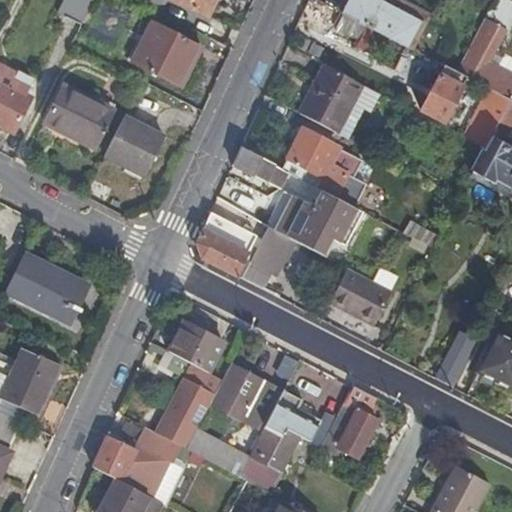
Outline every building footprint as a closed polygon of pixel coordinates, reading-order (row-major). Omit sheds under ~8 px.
[(82,23),(93,0),(64,0),(59,11),(82,23)] [(175,0),(176,0),(213,19),(222,0),(175,0)] [(381,0),(336,0),(332,7),(341,12),(366,26),(406,48),(421,21),(381,0)] [(400,0),(381,0),(421,21),(425,13),(400,0)] [(511,7),(498,0),(495,0),(492,8),(457,74),(466,79),(494,95),(510,103),(511,99),(511,76),(488,64),(494,53),(504,34),(507,34),(511,23),(511,7)] [(366,26),(341,12),(333,28),(357,42),(366,26)] [(128,59),(171,82),(184,58),(190,61),(198,46),(148,20),(128,59)] [(494,53),(488,64),(511,76),(511,56),(505,53),(503,57),(494,53)] [(184,58),(171,82),(180,87),(193,63),(190,61),(184,58)] [(0,125),(15,133),(31,104),(27,101),(29,98),(22,94),(31,79),(0,62),(0,125)] [(363,87),(322,66),(298,114),(338,135),(363,87)] [(466,79),(457,74),(444,67),(419,113),(442,124),(466,79)] [(48,127),(99,154),(118,117),(67,91),(48,127)] [(484,152),(490,142),(497,129),(510,103),(494,95),(481,121),(483,122),(471,145),(484,152)] [(127,120),(108,159),(148,180),(168,142),(127,120)] [(303,131),(281,172),(288,176),(319,192),(324,195),(333,200),(354,211),(368,185),(333,166),(340,151),(303,131)] [(497,180),(511,187),(511,153),(490,142),(484,152),(474,171),(495,182),(497,180)] [(281,172),(240,150),(233,165),(279,191),(288,176),(281,172)] [(295,242),(326,258),(333,244),(340,248),(344,240),(349,243),(364,216),(354,211),(333,200),(324,195),(315,213),(292,200),(281,220),(294,227),(289,237),(295,242)] [(263,244),(210,215),(200,235),(206,263),(244,283),(253,266),(263,244)] [(409,224),(402,237),(431,253),(438,240),(409,224)] [(289,237),(271,228),(263,244),(253,266),(274,276),(277,277),(295,242),(289,237)] [(88,284),(26,252),(8,291),(70,322),(88,284)] [(253,266),(244,283),(265,293),(274,276),(253,266)] [(372,283),(391,293),(398,278),(380,269),(372,283)] [(374,328),(392,294),(391,293),(372,283),(349,271),(331,304),(374,328)] [(184,320),(168,352),(191,364),(208,373),(224,340),(211,334),(214,327),(191,316),(188,322),(184,320)] [(511,341),(498,335),(479,372),(511,388),(511,341)] [(459,338),(436,381),(452,390),(475,346),(459,338)] [(0,407),(25,420),(29,409),(39,414),(62,366),(26,348),(21,359),(0,348),(0,407)] [(208,402),(220,378),(208,373),(191,364),(183,381),(195,387),(192,394),(208,402)] [(231,364),(212,403),(239,417),(255,425),(268,401),(271,403),(279,388),(231,364)] [(178,422),(192,394),(195,387),(183,381),(180,379),(155,429),(170,437),(178,422)] [(308,396),(284,384),(249,454),(270,466),(272,467),(289,433),(300,439),(307,442),(312,445),(328,414),(305,402),(308,396)] [(378,399),(355,387),(345,405),(356,411),(368,417),(378,399)] [(356,411),(345,405),(338,418),(324,445),(343,455),(346,448),(358,454),(376,422),(368,417),(356,411)] [(0,474),(25,420),(0,407),(0,474)] [(328,414),(312,445),(322,450),(322,448),(324,445),(338,418),(328,414)] [(178,422),(170,437),(177,441),(185,425),(178,422)] [(195,427),(183,449),(239,477),(249,454),(195,427)] [(300,439),(289,433),(272,467),(283,472),(300,439)] [(93,470),(95,471),(113,481),(122,485),(138,453),(107,438),(93,470)] [(141,446),(138,453),(122,485),(151,500),(170,460),(141,446)] [(270,466),(249,454),(239,477),(247,482),(259,488),(270,466)] [(471,511),(488,482),(456,464),(430,511),(471,511)] [(122,485),(113,481),(97,511),(160,511),(163,506),(151,500),(122,485)] [(306,511),(293,505),(280,499),(273,511),(306,511)]
